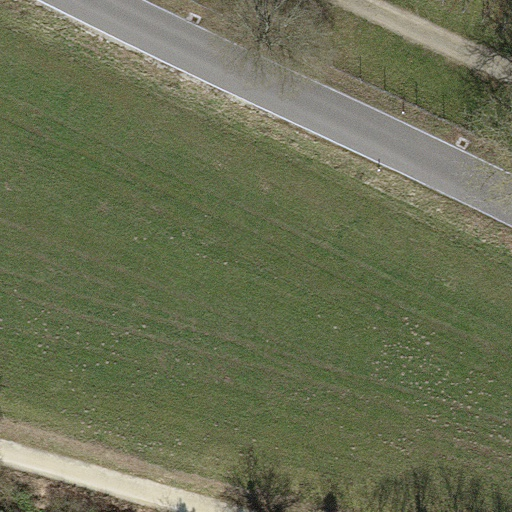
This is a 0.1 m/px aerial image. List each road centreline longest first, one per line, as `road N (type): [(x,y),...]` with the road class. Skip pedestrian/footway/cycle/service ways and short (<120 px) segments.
road 1 (tertiary): [(511,202),(93,0)]
road 2 (track): [(224,511),(0,453)]
